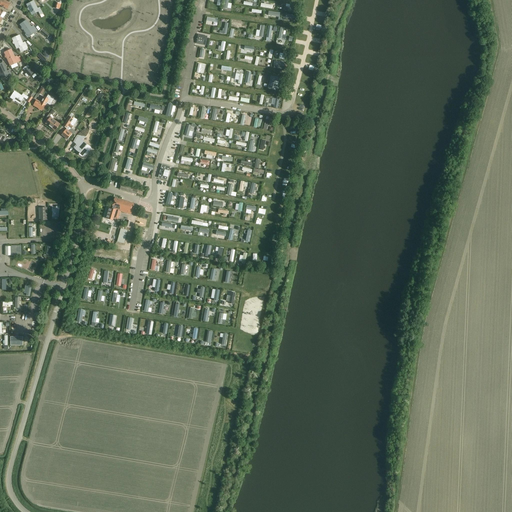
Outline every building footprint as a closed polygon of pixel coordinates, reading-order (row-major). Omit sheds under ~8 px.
[(0,0),(0,5),(7,10),(10,4),(2,0),(1,0),(0,0)] [(34,2),(27,5),(32,15),(38,12),(40,15),(41,18),(44,16),(42,14),(40,9),(39,8),(37,9),(34,2)] [(34,27),(32,29),(26,21),(20,25),(26,34),(24,35),(27,38),(37,31),(34,27)] [(42,29),(39,32),(47,38),(50,35),(42,29)] [(196,44),(205,46),(207,37),(198,35),(196,44)] [(19,36),(12,39),(17,49),(18,48),(20,53),(27,50),(26,49),(28,48),(25,43),(25,42),(22,43),(19,36)] [(35,47),(34,48),(33,46),(29,47),(31,52),(32,55),(37,53),(36,51),(38,50),(35,47)] [(17,56),(15,57),(11,50),(4,53),(10,66),(22,61),(20,56),(17,58),(17,56)] [(3,63),(0,64),(0,74),(2,79),(11,75),(9,71),(7,72),(3,63)] [(24,95),(23,97),(14,91),(10,98),(13,99),(12,101),(14,102),(15,101),(20,104),(24,98),(27,100),(28,98),(24,95)] [(34,106),(42,110),(46,103),(50,105),(54,98),(48,95),(47,99),(44,97),(41,103),(37,101),(34,106)] [(48,125),(55,131),(59,124),(52,119),(53,117),(56,113),(52,110),(45,120),(50,123),(48,125)] [(67,129),(62,135),(67,140),(72,134),(74,135),(76,132),(72,129),(74,127),(77,121),(73,119),(71,118),(73,114),(71,113),(63,126),(67,129)] [(87,146),(84,143),(81,141),(86,137),(88,134),(89,131),(86,128),(81,132),(77,135),(76,137),(77,138),(76,140),(75,142),(75,143),(76,143),(78,145),(77,145),(76,146),(75,147),(75,148),(75,149),(80,153),(82,154),(82,155),(82,156),(83,157),(84,157),(84,156),(85,156),(86,155),(86,154),(87,154),(89,152),(89,151),(90,150),(91,150),(91,149),(90,148),(88,147),(87,146)] [(162,166),(158,178),(166,180),(169,168),(162,166)] [(119,190),(136,195),(138,191),(133,190),(133,189),(133,188),(133,187),(121,183),(119,190)] [(120,211),(131,215),(134,204),(115,198),(113,207),(115,208),(115,210),(113,219),(117,220),(120,211)] [(47,208),(38,208),(39,221),(47,221),(47,208)] [(192,261),(182,261),(182,272),(188,273),(188,264),(192,264),(192,261)] [(210,277),(216,278),(219,267),(213,266),(210,277)] [(156,298),(147,296),(145,309),(155,310),(156,298)] [(219,321),(224,321),(224,317),(227,317),(228,311),(220,310),(219,321)] [(22,337),(10,337),(10,345),(23,345),(22,337)]
